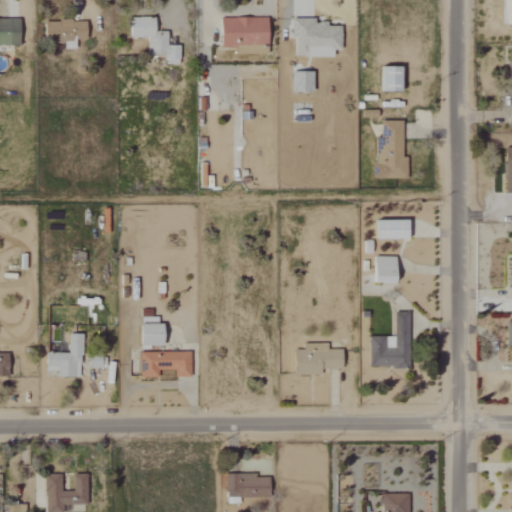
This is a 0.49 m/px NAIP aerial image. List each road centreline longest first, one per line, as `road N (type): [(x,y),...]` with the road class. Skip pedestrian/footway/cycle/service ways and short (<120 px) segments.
road 1 (residential): [(0,426),(511,422)]
road 2 (residential): [(460,511),(460,0)]
